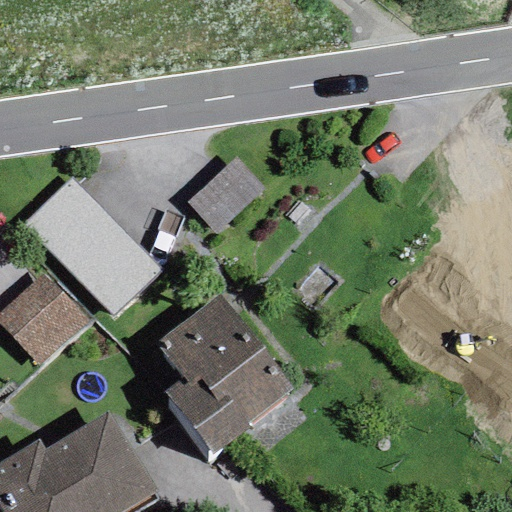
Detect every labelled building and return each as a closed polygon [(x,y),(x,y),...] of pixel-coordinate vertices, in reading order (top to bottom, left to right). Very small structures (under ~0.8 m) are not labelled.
[(215,235),(263,189),(233,157),(185,204),(215,235)] [(160,271),(70,179),(22,225),(112,317),(160,271)] [(0,328),(38,368),(87,320),(42,273),(0,314),(0,328)] [(292,392),(220,294),(155,341),(182,378),(163,392),(213,458),(250,431),(247,426),(292,392)] [(107,412),(44,450),(38,441),(0,463),(0,510),(1,511),(122,511),(156,492),(107,412)]
